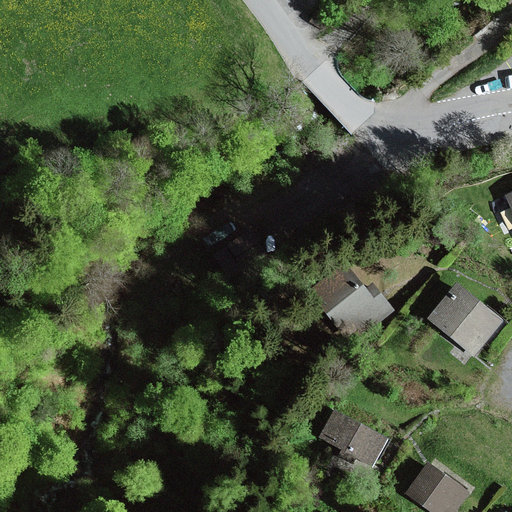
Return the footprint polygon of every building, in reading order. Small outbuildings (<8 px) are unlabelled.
[(511,220),(511,190),(500,197),(511,220)] [(353,349),(392,312),(337,253),(297,289),(353,349)] [(500,327),(452,289),(425,324),(472,361),(500,327)] [(365,477),(384,443),(331,413),(312,446),(365,477)] [(424,511),(453,511),(465,496),(421,466),(400,496),(424,511)]
